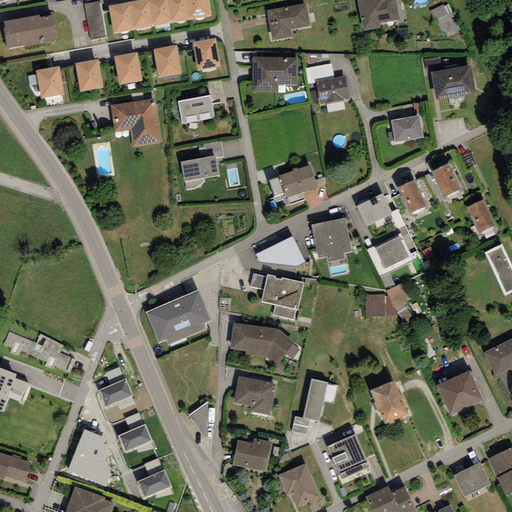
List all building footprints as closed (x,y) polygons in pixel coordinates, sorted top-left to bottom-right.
[(148,0),(130,3),(135,31),(153,28),(148,0)] [(167,0),(149,0),(148,0),(153,28),(172,25),(167,0)] [(186,0),(167,0),(172,25),(191,22),(186,0)] [(208,0),(186,0),(191,22),(211,18),(208,0)] [(357,0),(364,33),(381,29),(380,25),(399,21),(395,0),(357,0)] [(100,2),(85,4),(91,41),(106,38),(100,2)] [(113,35),(135,31),(130,3),(109,7),(113,35)] [(306,4),(267,11),(272,41),(292,38),(291,31),(310,27),(306,4)] [(433,13),(445,41),(462,33),(450,6),(433,13)] [(40,16),(4,22),(5,29),(4,29),(7,49),(24,46),(24,48),(45,45),(45,43),(57,41),(53,16),(40,19),(40,16)] [(215,40),(193,44),(198,72),(220,68),(215,40)] [(176,47),(154,51),(159,79),(181,75),(176,47)] [(137,54),(115,58),(120,86),(142,82),(137,54)] [(298,59),(253,58),(252,92),(278,93),(278,86),(297,86),(298,59)] [(98,61),(76,65),(81,93),(103,89),(98,61)] [(306,69),(308,85),(316,83),(334,80),(331,64),(306,69)] [(471,67),(431,74),(436,102),(476,95),(471,67)] [(59,68),(36,72),(41,100),(64,96),(59,68)] [(334,80),(316,83),(320,106),(349,100),(345,78),(334,80)] [(210,96),(178,102),(182,124),(214,118),(210,96)] [(155,100),(111,106),(115,133),(130,131),(132,148),(161,143),(155,100)] [(419,117),(391,122),(395,144),(423,139),(419,117)] [(216,157),(216,159),(224,157),(221,142),(204,145),(207,159),(216,157)] [(477,165),(472,154),(461,158),(467,170),(477,165)] [(216,157),(207,159),(181,164),(184,183),(185,183),(187,191),(195,189),(205,183),(204,180),(220,177),(216,159),(216,157)] [(310,166),(279,177),(280,179),(269,183),(276,203),(318,189),(310,166)] [(448,166),(432,173),(445,198),(460,191),(448,166)] [(414,182),(399,189),(411,214),(426,207),(414,182)] [(356,207),(366,228),(393,215),(383,194),(356,207)] [(484,201),(467,209),(479,235),(496,227),(484,201)] [(345,220),(311,226),(319,259),(327,258),(328,263),(345,260),(344,254),(351,253),(345,220)] [(293,238),(256,256),(260,266),(296,269),(306,264),(293,238)] [(375,249),(385,270),(409,259),(399,238),(375,249)] [(511,267),(502,246),(485,254),(505,297),(511,293),(511,267)] [(264,290),(267,278),(254,275),(251,288),(264,290)] [(264,290),(262,303),(275,306),(296,310),(297,311),(303,285),(282,280),(282,282),(274,280),(275,278),(267,276),(267,278),(264,290)] [(400,285),(387,292),(395,308),(408,302),(400,285)] [(198,292),(146,314),(159,344),(166,341),(169,346),(206,331),(204,325),(211,322),(198,292)] [(385,295),(366,295),(366,303),(365,303),(365,317),(397,316),(388,297),(385,297),(385,295)] [(294,321),(296,310),(275,306),(273,316),(294,321)] [(277,330),(234,325),(230,349),(245,352),(246,355),(266,358),(277,367),(286,355),(292,360),(300,350),(294,346),(295,344),(277,330)] [(36,345),(9,333),(4,345),(12,348),(10,353),(18,357),(20,351),(46,362),(44,366),(53,370),(54,366),(69,373),(75,360),(60,354),(63,346),(41,335),(36,345)] [(511,340),(484,354),(495,377),(511,368),(511,340)] [(470,373),(437,388),(450,417),(483,402),(470,373)] [(0,416),(4,418),(10,400),(25,405),(32,386),(0,374),(0,416)] [(276,385),(239,378),(233,404),(251,408),(250,412),(269,416),(276,385)] [(126,379),(98,390),(106,408),(133,396),(126,379)] [(327,384),(312,381),(304,418),(310,419),(319,422),(327,384)] [(394,382),(370,392),(384,427),(409,416),(394,382)] [(207,402),(188,415),(206,438),(207,402)] [(304,418),(296,417),(292,432),(307,435),(310,419),(304,418)] [(145,424),(118,436),(125,453),(153,441),(145,424)] [(105,438),(84,430),(67,471),(106,487),(111,474),(104,458),(109,446),(103,444),(105,438)] [(355,438),(328,449),(342,481),(368,470),(355,438)] [(266,473),(272,443),(253,439),(252,444),(237,441),(232,466),(266,473)] [(511,448),(488,460),(506,496),(511,493),(511,448)] [(31,464),(0,454),(0,479),(4,481),(5,478),(25,484),(31,464)] [(480,464),(454,477),(465,499),(491,486),(480,464)] [(306,465),(278,477),(286,497),(290,495),(296,509),(321,499),(306,465)] [(164,470),(138,482),(144,498),(171,487),(164,470)] [(449,485),(438,490),(441,497),(452,492),(449,485)] [(388,488),(366,499),(371,511),(415,511),(405,489),(391,495),(388,488)] [(105,499),(74,489),(66,511),(112,511),(115,505),(104,502),(105,499)]
